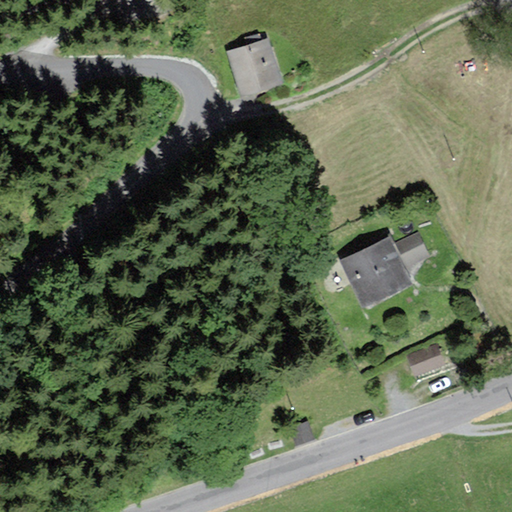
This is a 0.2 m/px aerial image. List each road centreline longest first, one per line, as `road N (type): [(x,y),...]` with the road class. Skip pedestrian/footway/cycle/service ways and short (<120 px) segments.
road 1 (unclassified): [(0,72),(154,66),(187,75),(206,105),(195,126),(0,293)]
road 2 (tertiary): [(511,386),(166,511)]
road 3 (track): [(206,105),(268,113),(340,90),(440,23),(486,4),(511,7)]
